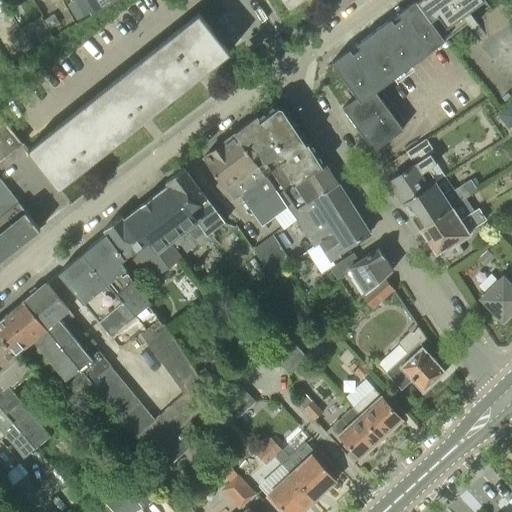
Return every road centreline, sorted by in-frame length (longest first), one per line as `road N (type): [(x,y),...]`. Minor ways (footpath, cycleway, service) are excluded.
road 1 (residential): [(506,393),(276,74)]
road 2 (residential): [(276,74),(0,298)]
road 3 (tertiary): [(383,511),(506,393)]
road 4 (residential): [(377,0),(276,74)]
